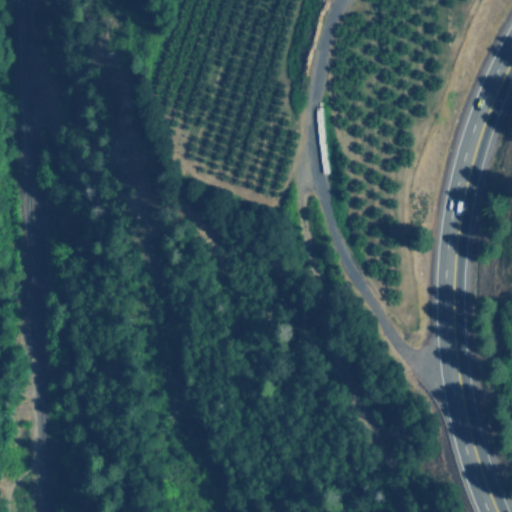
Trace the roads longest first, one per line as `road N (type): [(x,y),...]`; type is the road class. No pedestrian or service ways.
road 1 (primary): [(493,511),(453,382),(448,266),(463,167),(511,48)]
road 2 (track): [(453,382),(417,362),(384,326),(339,257),(328,222),(311,99),(319,38),(337,0)]
